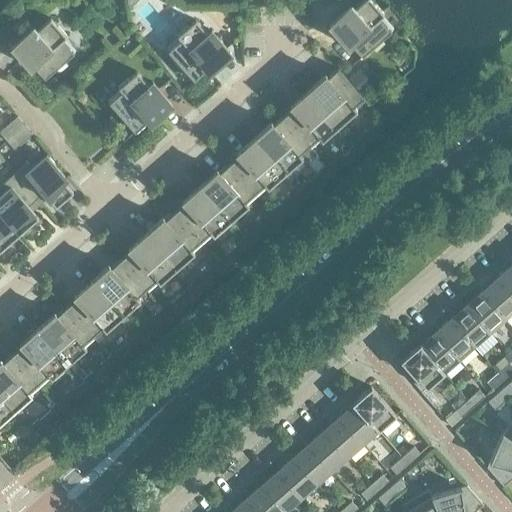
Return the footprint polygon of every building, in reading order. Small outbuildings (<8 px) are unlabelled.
[(344,33),(347,31),(353,37),(348,41),(361,56),(391,30),(379,17),(383,14),(371,0),(362,0),(353,8),(350,4),(332,20),(344,33)] [(31,63),(44,78),(74,52),(62,39),(66,36),(50,17),(36,30),(33,26),(15,42),(27,55),(30,52),(36,59),(31,63)] [(167,50),(193,80),(208,66),(204,62),(210,56),(213,59),(226,47),(211,29),(207,33),(195,19),(177,35),(180,39),(167,50)] [(331,84),(315,98),(346,133),(350,130),(343,122),(356,110),(353,106),(363,97),(337,67),(325,78),(331,84)] [(108,102),(134,131),(149,118),(145,113),(151,108),(154,111),(168,99),(152,81),(148,84),(136,71),(118,86),(121,90),(108,102)] [(294,105),(283,115),(308,145),(318,137),(321,140),(335,129),(342,137),(346,133),(315,98),(300,112),(294,105)] [(0,130),(0,133),(6,140),(24,124),(17,115),(0,130)] [(276,132),(261,146),(292,181),(296,177),(289,169),(302,157),(299,154),(308,145),(283,115),(271,126),(276,132)] [(24,124),(6,140),(14,149),(32,132),(24,124)] [(240,153),(228,163),(254,193),(264,184),(267,188),(281,176),(288,185),(292,181),(261,146),(246,159),(240,153)] [(25,162),(13,173),(36,199),(44,192),(55,205),(72,190),(61,178),(64,175),(46,154),(30,168),(25,162)] [(222,180),(207,193),(238,229),(242,225),(235,217),(248,205),(245,201),(254,193),(228,163),(217,173),(222,180)] [(6,189),(0,194),(0,212),(18,233),(38,216),(28,206),(36,199),(13,173),(1,183),(6,189)] [(186,200),(174,211),(200,240),(210,232),(213,236),(227,224),(234,232),(238,229),(207,193),(192,207),(186,200)] [(168,227),(153,241),(184,276),(188,272),(181,264),(194,252),(191,249),(200,240),(174,211),(163,221),(168,227)] [(0,249),(18,233),(0,212),(0,249)] [(132,248),(120,258),(146,288),(156,279),(159,283),(172,271),(180,280),(184,276),(153,241),(137,254),(132,248)] [(114,275),(99,288),(130,324),(134,320),(127,312),(140,300),(137,296),(146,288),(120,258),(109,268),(114,275)] [(511,264),(496,277),(511,295),(511,264)] [(511,295),(496,277),(481,290),(504,318),(511,325),(511,324),(511,295)] [(78,295),(66,306),(92,335),(102,327),(105,331),(118,319),(126,327),(130,324),(99,288),(83,302),(78,295)] [(481,290),(465,304),(489,331),(504,318),(481,290)] [(465,304),(450,317),(474,344),(482,353),(497,340),(489,331),(465,304)] [(60,322),(45,336),(76,371),(80,368),(72,359),(86,348),(82,344),(92,335),(66,306),(55,316),(60,322)] [(450,317),(434,331),(458,358),(474,344),(450,317)] [(434,331),(420,344),(444,371),(458,358),(434,331)] [(24,343),(12,353),(38,383),(48,374),(51,378),(64,366),(72,375),(76,371),(45,336),(29,349),(24,343)] [(444,371),(420,344),(419,343),(401,359),(426,388),(445,372),(444,371)] [(6,370),(0,374),(0,393),(22,419),(26,415),(18,407),(32,395),(28,391),(38,383),(12,353),(1,363),(6,370)] [(508,363),(497,372),(503,379),(511,371),(511,357),(507,353),(503,357),(508,363)] [(503,379),(497,372),(487,382),(493,388),(503,379)] [(511,381),(511,380),(499,390),(506,399),(511,393),(511,381)] [(371,386),(353,401),(379,430),(396,414),(371,386)] [(479,389),(467,399),(473,406),(485,395),(479,389)] [(454,394),(454,402),(458,407),(467,399),(459,390),(454,394)] [(506,399),(499,390),(488,401),(495,409),(506,399)] [(22,419),(0,393),(0,422),(10,414),(18,422),(22,419)] [(473,406),(467,399),(458,407),(455,409),(461,416),(473,406)] [(353,402),(339,415),(363,442),(377,430),(378,430),(379,430),(353,401),(352,401),(353,402)] [(339,415),(323,428),(347,456),(363,442),(339,415)] [(501,432),(501,433),(511,439),(511,420),(502,433),(501,432)] [(323,428),(308,442),(332,469),(347,456),(323,428)] [(511,439),(501,433),(486,466),(503,486),(511,478),(511,439)] [(308,442),(293,455),(317,483),(332,469),(308,442)] [(414,446),(402,456),(408,463),(420,452),(414,446)] [(293,455),(277,469),(301,496),(317,483),(293,455)] [(408,463),(402,456),(390,466),(396,473),(408,463)] [(277,469),(262,482),(286,510),(301,496),(277,469)] [(382,474),(371,483),(377,489),(388,480),(382,474)] [(401,477),(389,487),(396,495),(408,485),(401,477)] [(262,482),(247,496),(260,511),(283,511),(286,510),(262,482)] [(377,489),(371,483),(361,492),(366,499),(377,489)] [(466,484),(431,494),(439,511),(473,511),(483,504),(466,484)] [(396,495),(389,487),(378,497),(385,505),(396,495)] [(428,488),(402,502),(408,509),(409,511),(439,511),(431,494),(428,488)] [(260,511),(247,496),(231,509),(233,511),(260,511)] [(351,501),(341,510),(342,511),(351,511),(357,507),(351,501)]
